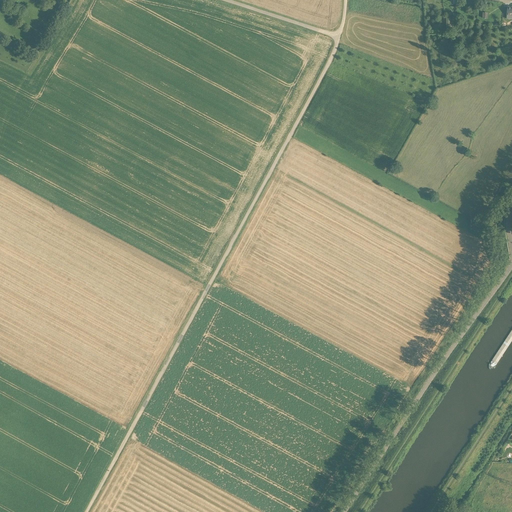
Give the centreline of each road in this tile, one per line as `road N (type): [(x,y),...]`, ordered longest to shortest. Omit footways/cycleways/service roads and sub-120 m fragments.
road 1 (unclassified): [(86,511),(338,37)]
road 2 (tertiary): [(344,511),(511,264)]
